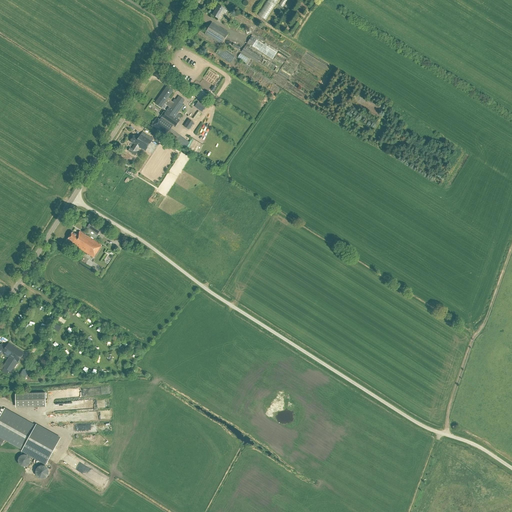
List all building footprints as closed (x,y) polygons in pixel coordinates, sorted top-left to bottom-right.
[(269,0),(261,15),(268,20),(281,0),(269,0)] [(226,14),(227,11),(219,6),(213,15),(218,18),(223,12),(226,14)] [(222,44),(229,33),(212,22),(205,34),(222,44)] [(277,52),(252,36),(242,52),(259,63),(262,58),(247,48),(249,44),(273,59),(277,52)] [(223,50),(220,54),(229,61),(232,56),(223,50)] [(173,92),(167,87),(155,103),(161,108),(164,104),(169,107),(166,111),(162,117),(160,120),(154,127),(166,135),(170,129),(172,126),(174,127),(179,121),(177,119),(180,116),(177,113),(183,106),(181,104),(184,100),(179,96),(176,100),(175,100),(173,102),(168,99),(173,92)] [(362,95),(359,102),(382,114),(385,107),(362,95)] [(202,111),(205,107),(198,102),(195,106),(202,111)] [(190,116),(192,118),(198,110),(196,108),(190,116)] [(199,111),(193,119),(196,121),(201,113),(199,111)] [(189,130),(194,123),(189,119),(184,126),(189,130)] [(179,135),(170,129),(166,135),(175,141),(179,135)] [(153,139),(143,132),(139,138),(134,135),(130,141),(135,145),(132,149),(131,147),(128,151),(135,155),(138,152),(137,151),(140,147),(146,151),(146,150),(151,153),(156,145),(152,142),(153,139)] [(126,174),(133,178),(135,173),(129,169),(126,174)] [(87,228),(98,235),(99,233),(101,230),(102,228),(92,221),(90,224),(87,228)] [(102,246),(80,232),(78,235),(73,232),(68,239),(73,243),(73,244),(94,258),(102,246)] [(24,353),(9,343),(6,347),(2,344),(0,346),(0,354),(1,355),(2,353),(9,358),(3,367),(12,372),(24,353)] [(46,391),(16,392),(16,406),(46,405),(46,391)] [(46,463),(60,438),(4,408),(0,416),(0,444),(1,446),(4,440),(46,463)] [(70,421),(89,419),(89,413),(50,415),(51,425),(71,424),(70,421)] [(94,431),(114,430),(114,423),(93,424),(79,425),(79,433),(94,432),(94,431)] [(24,467),(27,466),(30,464),(30,461),(30,458),(28,455),(25,454),(21,455),(19,457),(18,460),(19,464),(21,466),(24,467)] [(43,479),(47,478),(49,475),(49,471),(48,468),(45,466),(42,465),(40,466),(38,467),(36,470),(36,473),(37,477),(40,479),(43,479)] [(106,486),(110,480),(104,476),(100,482),(106,486)]
